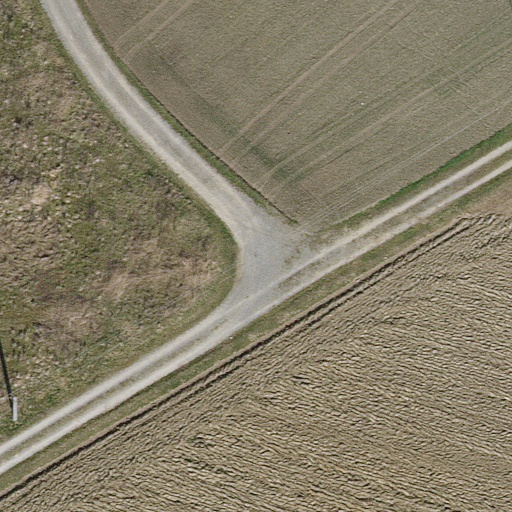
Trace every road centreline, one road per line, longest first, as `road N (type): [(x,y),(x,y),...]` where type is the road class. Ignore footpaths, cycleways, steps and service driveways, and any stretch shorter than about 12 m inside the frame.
road 1 (track): [(0,454),(511,145)]
road 2 (track): [(56,0),(63,25),(298,269)]
